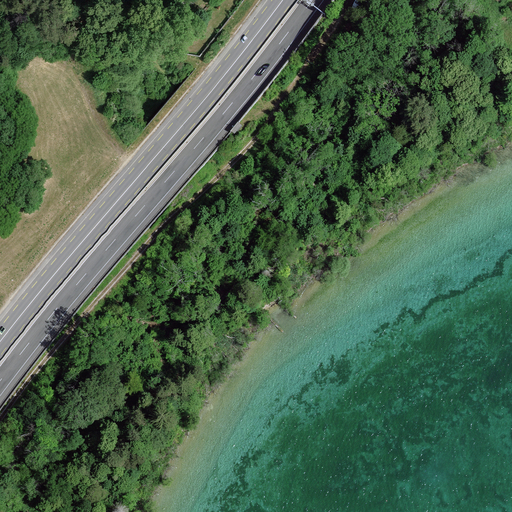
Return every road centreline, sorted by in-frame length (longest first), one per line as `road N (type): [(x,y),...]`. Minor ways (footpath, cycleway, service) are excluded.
road 1 (track): [(353,0),(273,121),(74,328),(0,426)]
road 2 (motorway): [(0,381),(312,0)]
road 3 (primary): [(282,0),(0,341)]
road 4 (motorway): [(276,0),(0,334)]
